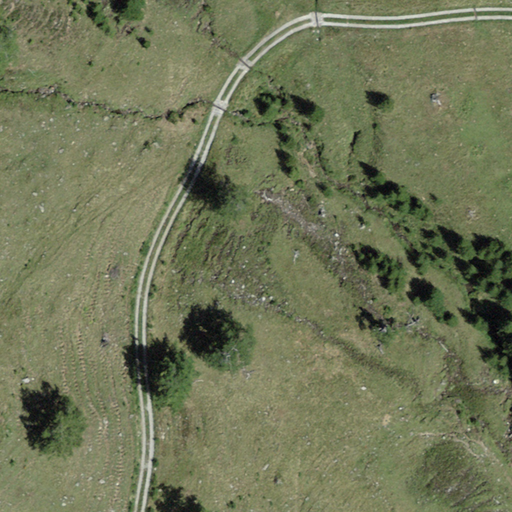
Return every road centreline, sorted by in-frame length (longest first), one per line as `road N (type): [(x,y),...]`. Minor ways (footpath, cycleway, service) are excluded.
road 1 (track): [(323,19),(283,29),(239,70),(159,240),(141,299),(147,435),(139,511)]
road 2 (track): [(323,19),(402,22),(511,11)]
